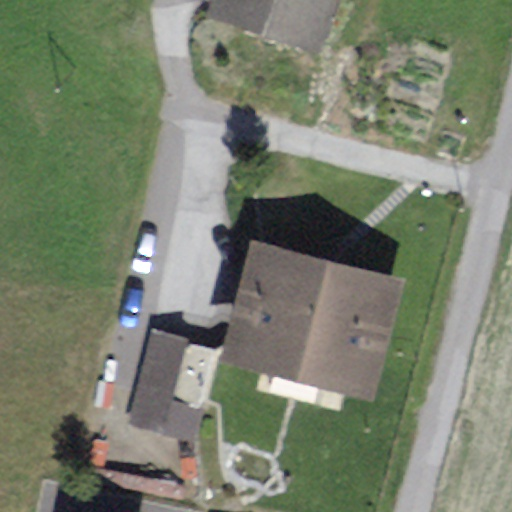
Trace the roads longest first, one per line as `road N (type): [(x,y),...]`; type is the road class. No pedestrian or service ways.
road 1 (unclassified): [(511,152),(409,511)]
road 2 (unknown): [(168,0),(168,45),(200,145)]
